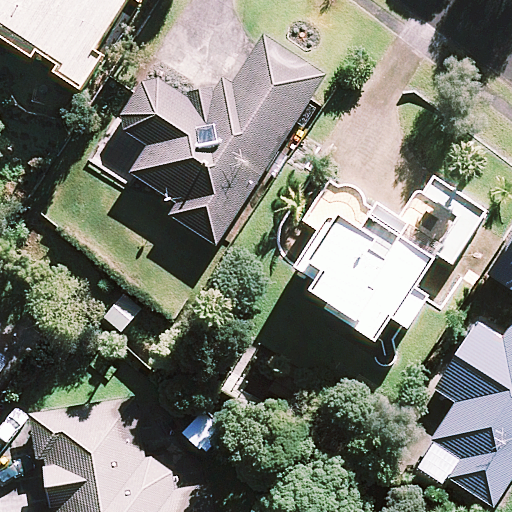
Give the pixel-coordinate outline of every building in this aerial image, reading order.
[(0,0),(0,37),(77,86),(88,93),(108,62),(97,55),(130,2),(127,0),(0,0)] [(324,78),(264,39),(233,87),(215,76),(196,105),(151,77),(120,126),(151,147),(133,174),(178,203),(170,215),(217,245),(324,78)] [(412,290),(439,254),(453,265),(490,217),(435,174),(398,222),(339,176),(305,220),(323,234),(304,259),(326,276),(314,293),(377,342),(394,319),(408,329),(428,303),(412,290)] [(149,310),(128,291),(101,320),(122,339),(149,310)] [(511,328),(506,338),(478,320),(434,387),(458,403),(417,466),(487,511),(490,511),(511,479),(511,328)] [(0,373),(12,355),(0,346),(0,373)] [(152,495),(137,402),(38,418),(53,511),(214,511),(211,485),(152,495)]
